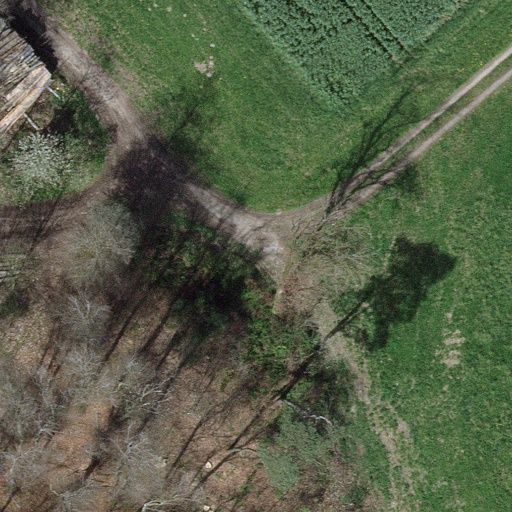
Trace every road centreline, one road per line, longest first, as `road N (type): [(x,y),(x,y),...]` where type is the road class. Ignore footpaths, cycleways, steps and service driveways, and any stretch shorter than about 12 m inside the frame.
road 1 (track): [(0,18),(167,201),(324,188),(511,46)]
road 2 (track): [(0,212),(167,201)]
